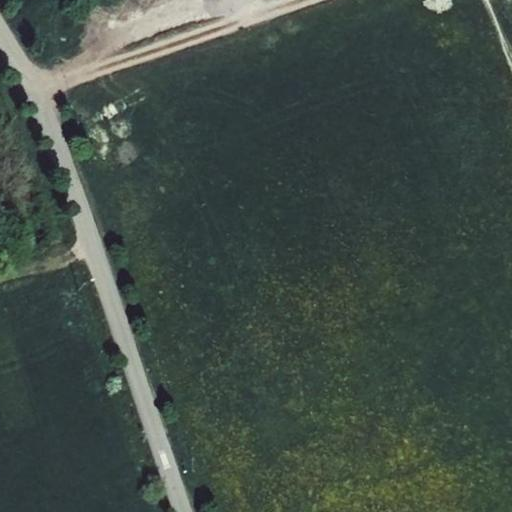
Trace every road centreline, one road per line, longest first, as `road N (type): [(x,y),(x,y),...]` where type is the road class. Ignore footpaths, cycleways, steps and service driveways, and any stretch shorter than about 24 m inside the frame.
road 1 (residential): [(0,41),(94,246),(183,511)]
road 2 (track): [(302,0),(28,94)]
